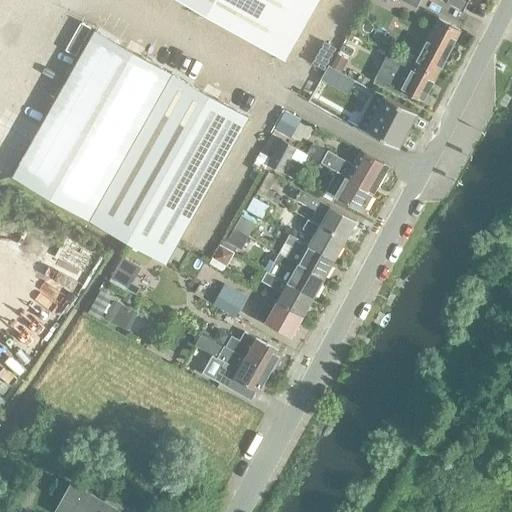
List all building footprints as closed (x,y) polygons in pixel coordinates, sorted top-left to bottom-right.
[(180,0),(285,59),(318,0),(180,0)] [(447,0),(446,2),(461,10),(465,2),(466,1),(463,0),(447,0)] [(435,17),(410,62),(432,74),(457,29),(435,17)] [(65,51),(75,56),(91,28),(81,23),(65,51)] [(13,176),(166,262),(248,116),(95,30),(13,176)] [(418,99),(432,74),(410,62),(409,64),(387,52),(372,78),(396,91),(398,88),(418,99)] [(339,76),(342,70),(348,59),(336,53),(327,69),(339,76)] [(366,135),(394,150),(412,115),(384,100),(366,135)] [(273,128),(279,132),(289,138),(301,119),(284,109),(273,128)] [(283,172),(296,147),(280,139),(267,163),(283,172)] [(383,165),(379,163),(359,152),(353,164),(327,150),(312,142),(306,154),(337,171),(370,189),(383,165)] [(359,208),(370,189),(337,171),(326,190),(359,208)] [(353,221),(324,205),(299,191),(295,198),(316,210),(310,220),(344,238),(353,221)] [(262,218),(269,205),(253,196),(246,209),(262,218)] [(241,215),(234,228),(248,236),(255,223),(241,215)] [(333,257),(344,238),(310,220),(307,218),(302,227),(312,233),(307,243),(333,257)] [(241,249),(248,236),(234,228),(227,241),(241,249)] [(289,233),(279,252),(322,276),(333,257),(307,243),(297,237),(296,237),(289,233)] [(217,255),(227,262),(234,250),(225,244),(217,255)] [(281,265),(276,275),(275,275),(312,296),(322,276),(279,252),(274,261),(281,265)] [(123,256),(111,276),(111,277),(128,287),(140,266),(123,256)] [(301,315),(312,296),(275,275),(275,276),(266,270),(261,280),(277,289),(273,298),(272,299),(301,315)] [(236,316),(247,296),(224,283),(213,303),(236,316)] [(88,312),(100,319),(113,295),(100,289),(88,312)] [(291,333),(301,315),(272,299),(273,298),(268,295),(257,314),(291,333)] [(104,318),(127,331),(138,313),(114,300),(104,318)] [(233,333),(226,346),(268,370),(280,350),(253,336),(249,343),(233,333)] [(219,353),(224,345),(214,339),(209,347),(219,353)] [(268,370),(226,346),(224,345),(217,356),(227,362),(217,380),(249,398),(254,387),(258,389),(268,370)] [(54,511),(118,511),(69,485),(54,511)]
